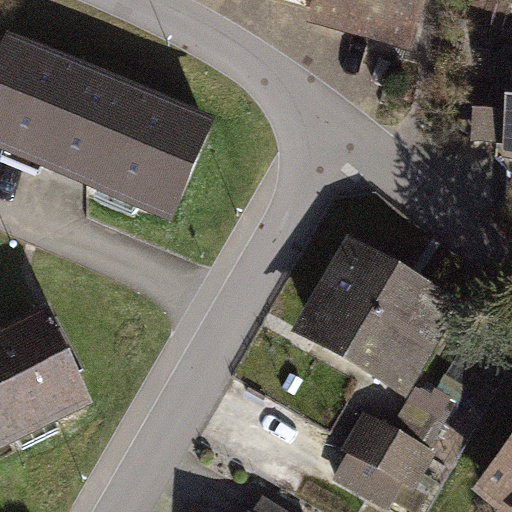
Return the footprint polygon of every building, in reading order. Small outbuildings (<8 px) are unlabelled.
[(298,0),(306,2),(304,23),(401,55),(417,0),(298,0)] [(207,124),(1,37),(0,38),(0,157),(163,227),(207,124)] [(511,55),(502,55),(501,95),(500,147),(499,160),(511,160),(511,55)] [(467,146),(500,147),(501,95),(467,96),(467,146)] [(463,317),(358,251),(300,342),(405,408),(463,317)] [(0,445),(94,401),(47,304),(0,326),(0,445)] [(409,511),(437,463),(366,423),(335,479),(394,511),(409,511)] [(511,511),(511,478),(486,508),(490,511),(511,511)] [(306,511),(270,488),(254,511),(306,511)]
